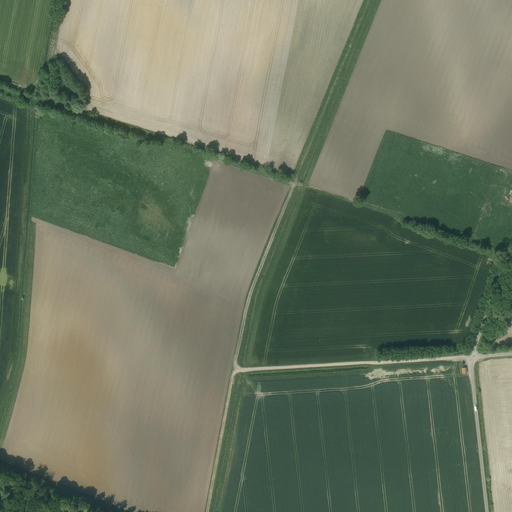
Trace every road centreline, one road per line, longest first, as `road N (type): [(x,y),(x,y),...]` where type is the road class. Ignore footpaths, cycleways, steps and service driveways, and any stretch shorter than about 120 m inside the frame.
road 1 (track): [(294,182),(249,300),(206,511)]
road 2 (track): [(294,182),(16,93)]
road 3 (track): [(472,357),(234,370)]
road 4 (track): [(510,252),(294,182)]
road 5 (unclassified): [(472,357),(486,511)]
